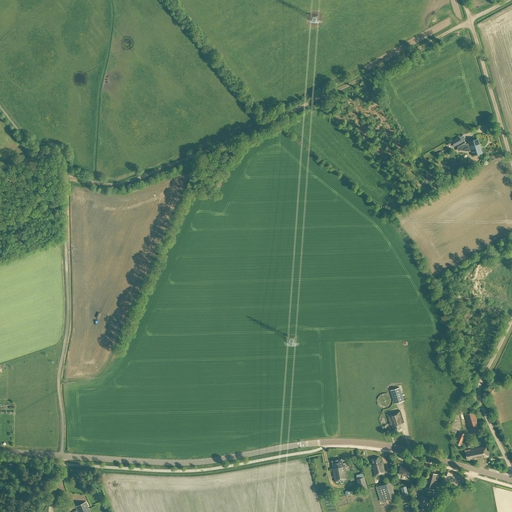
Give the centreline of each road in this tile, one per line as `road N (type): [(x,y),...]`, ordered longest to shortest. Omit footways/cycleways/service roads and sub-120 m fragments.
road 1 (tertiary): [(511,479),(363,442),(190,462),(0,451)]
road 2 (track): [(64,176),(133,180),(470,20)]
road 3 (track): [(58,381),(104,370),(197,154)]
road 4 (unclassified): [(511,474),(478,392),(511,319)]
road 5 (track): [(470,20),(511,163)]
